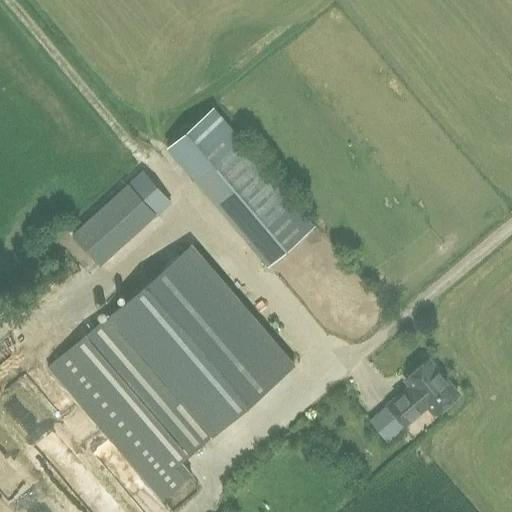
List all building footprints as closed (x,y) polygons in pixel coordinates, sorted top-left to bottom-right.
[(293,200),(239,137),(212,106),(166,146),(247,239),(293,200)] [(148,202),(162,190),(136,159),(122,171),(148,202)] [(128,184),(72,234),(100,264),(155,214),(128,184)] [(294,364),(191,244),(49,367),(162,499),(191,474),(181,462),(294,364)] [(41,274),(49,282),(72,259),(64,251),(41,274)] [(0,337),(8,343),(16,331),(6,323),(0,330),(0,337)] [(404,377),(410,384),(388,403),(406,424),(429,405),(435,412),(457,392),(427,357),(404,377)] [(35,386),(46,375),(34,363),(23,374),(35,386)] [(55,438),(7,383),(0,389),(0,407),(39,452),(55,438)] [(32,482),(24,491),(37,504),(45,495),(32,482)]
